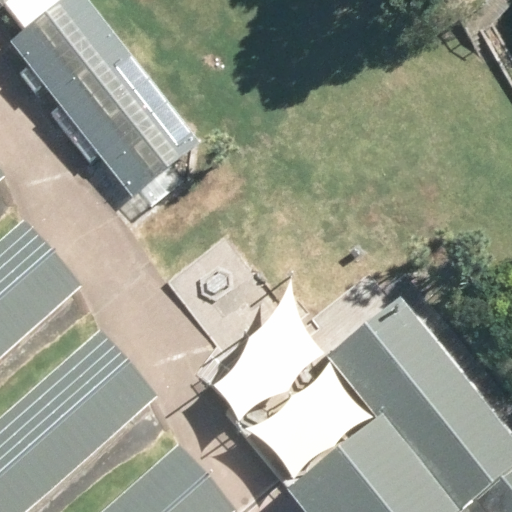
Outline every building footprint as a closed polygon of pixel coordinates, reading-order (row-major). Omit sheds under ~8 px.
[(218,157),(84,0),(60,0),(3,50),(38,91),(79,139),(146,217),(218,157)] [(12,245),(0,254),(0,365),(66,309),(34,270),(12,245)] [(236,365),(214,386),(229,401),(240,420),(264,401),(288,389),(303,367),(324,352),(303,326),(292,278),(277,311),(249,338),(236,365)] [(511,511),(511,430),(401,300),(329,357),(378,422),(291,496),(305,511),(511,511)] [(103,331),(0,422),(0,511),(18,511),(126,416),(156,390),(103,331)] [(273,416),(245,428),(293,477),(310,461),(321,451),(337,445),(351,428),(371,418),(356,404),(342,388),(328,364),(313,385),(291,398),(273,416)] [(232,511),(178,448),(101,511),(232,511)]
